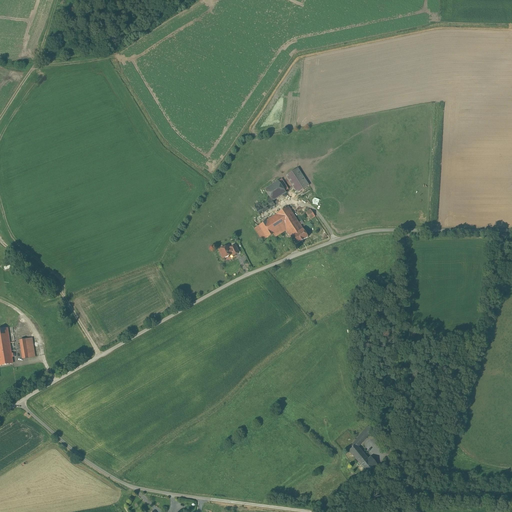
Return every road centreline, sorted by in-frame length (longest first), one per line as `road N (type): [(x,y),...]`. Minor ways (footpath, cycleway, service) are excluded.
road 1 (unclassified): [(511,229),(364,230),(336,239),(243,276),(19,402)]
road 2 (unclassified): [(19,402),(78,454),(134,487),(313,511)]
road 3 (track): [(86,332),(57,285),(0,235)]
road 4 (track): [(0,117),(38,57),(52,8)]
